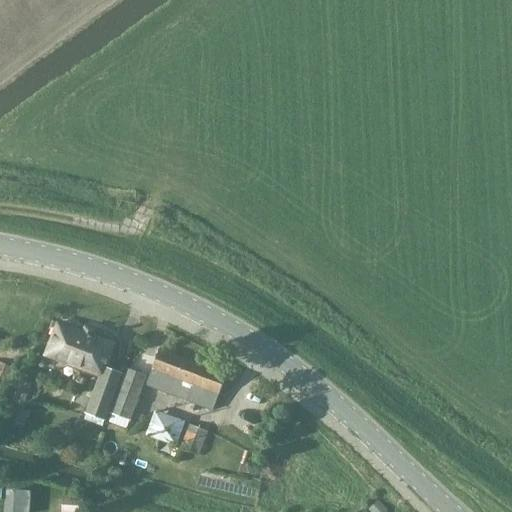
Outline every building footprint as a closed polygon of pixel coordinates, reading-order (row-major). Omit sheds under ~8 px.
[(123,373),(108,368),(116,344),(93,335),(95,330),(84,325),(82,330),(56,321),(42,356),(98,377),(85,413),(106,421),(123,373)] [(217,395),(225,376),(158,351),(152,369),(145,385),(211,411),(217,395)] [(129,420),(146,375),(125,368),(110,413),(129,420)] [(148,412),(141,438),(172,447),(180,422),(148,412)] [(198,455),(207,432),(188,425),(179,447),(198,455)] [(377,501),(368,509),(371,511),(385,511),(387,511),(377,501)]
